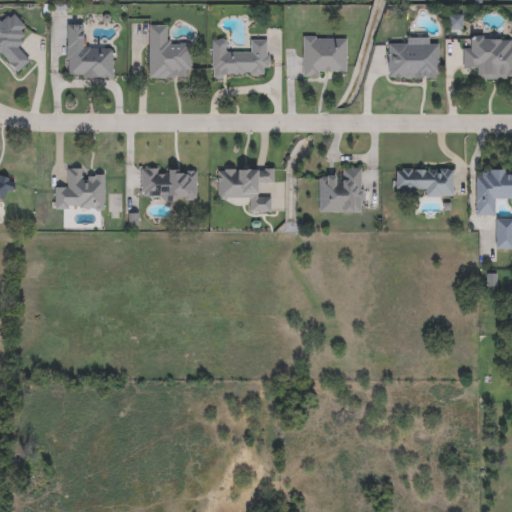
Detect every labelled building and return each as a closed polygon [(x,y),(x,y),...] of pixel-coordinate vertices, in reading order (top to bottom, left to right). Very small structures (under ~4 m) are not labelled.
[(0,53),(0,19),(10,11),(27,30),(13,43),(28,59),(15,70),(0,53)] [(110,76),(65,75),(65,23),(82,23),(82,45),(110,46),(110,76)] [(146,24),(166,24),(166,42),(189,41),(189,75),(147,76),(146,24)] [(345,72),(301,72),(301,36),(345,36),(345,72)] [(210,38),(225,38),(225,50),(248,49),(248,38),(266,37),(266,74),(211,75),(210,38)] [(511,37),(511,76),(473,76),(473,67),(461,67),(461,48),(467,48),(467,37),(511,37)] [(436,42),(436,76),(386,76),(386,42),(436,42)] [(53,185),(65,185),(65,166),(81,166),(81,173),(103,173),(103,206),(53,206),(53,185)] [(317,210),(317,174),(339,174),(339,166),(360,166),(360,210),(317,210)] [(194,197),(139,196),(139,167),(194,168),(194,197)] [(271,182),(256,182),(256,194),(269,194),(269,210),(248,210),(248,196),(216,197),(216,167),(271,167),(271,182)] [(511,167),(511,214),(509,214),(509,198),(493,198),(493,213),(474,213),(474,168),(511,167)] [(424,195),(424,189),(393,189),(393,168),(452,168),(452,195),(424,195)] [(0,175),(9,178),(2,199),(0,198),(0,175)] [(511,246),(494,246),(494,217),(511,217),(511,246)]
